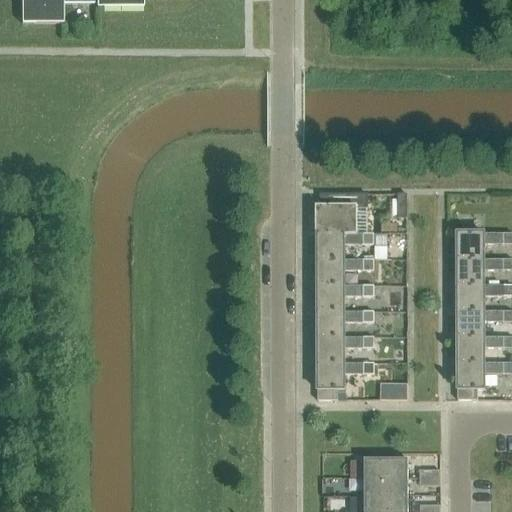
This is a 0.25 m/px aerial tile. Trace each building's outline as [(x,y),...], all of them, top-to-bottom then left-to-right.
[(20,0),(21,26),(62,26),(62,6),(96,6),(96,10),(142,10),(141,0),(20,0)] [(407,221),(407,196),(397,196),(397,202),(389,202),(389,221),(407,221)] [(356,237),(356,211),(367,211),(367,197),(342,197),(342,211),(317,211),(317,237),(356,237)] [(373,247),(373,238),(373,236),(356,237),(317,237),(317,263),(344,263),(344,247),(373,247)] [(457,263),(484,262),(484,247),(511,246),(511,236),(457,237),(457,263)] [(457,289),(484,288),(484,273),(511,272),(511,262),(484,262),(457,263),(457,289)] [(317,289),(344,289),(344,273),(373,273),(373,263),(344,263),(317,263),(317,289)] [(457,315),(484,314),(484,299),(511,298),(511,287),(484,288),(457,289),(457,315)] [(318,314),(344,315),(344,299),(373,299),(373,289),(344,289),(317,289),(318,314)] [(373,315),(344,315),(318,314),(318,340),(344,341),(344,325),(373,325),(373,315)] [(457,341),(484,340),(484,325),(511,324),(511,314),(484,314),(457,315),(457,341)] [(457,366),(484,366),(484,350),(511,350),(511,339),(484,340),(457,341),(457,366)] [(373,340),(344,341),(318,340),(318,366),(345,366),(345,351),(373,351),(373,340)] [(458,403),(477,403),(477,392),(484,392),(484,376),(511,376),(511,365),(484,366),(457,366),(458,403)] [(318,403),(337,403),(337,393),(345,393),(345,376),(373,376),(373,366),(345,366),(318,366),(318,403)] [(408,481),(408,463),(364,463),(364,481),(408,481)] [(364,498),(408,498),(408,481),(364,481),(364,498)] [(420,489),(440,489),(440,481),(420,481),(420,489)] [(364,511),(408,511),(408,498),(364,498),(364,511)]
